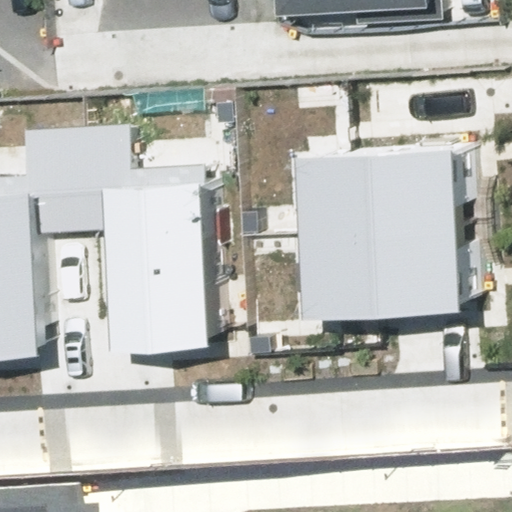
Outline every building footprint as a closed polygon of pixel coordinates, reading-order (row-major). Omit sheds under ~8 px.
[(0,21),(0,77),(58,77),(58,21),(0,21)] [(337,136),(338,287),(499,286),(498,135),(337,136)] [(231,166),(133,174),(146,330),(244,322),(231,166)] [(61,172),(0,177),(0,340),(76,334),(61,172)] [(0,511),(79,511),(78,486),(0,489),(0,511)]
